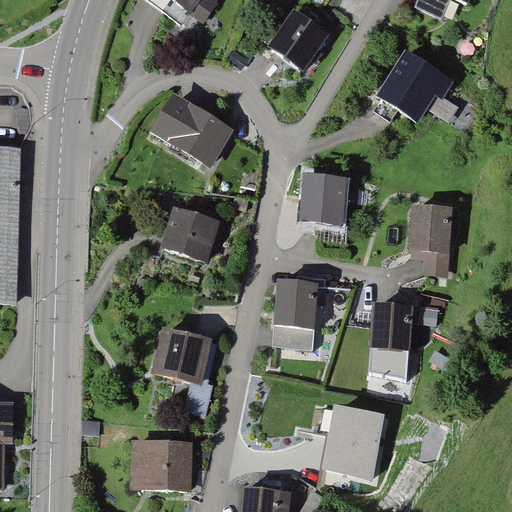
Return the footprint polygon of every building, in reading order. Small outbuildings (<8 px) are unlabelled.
[(207,0),(155,0),(190,24),(207,0)] [(477,0),(437,0),(474,12),(477,0)] [(332,42),(291,17),(268,56),(308,81),(332,42)] [(452,85),(405,57),(376,106),(424,133),(452,85)] [(236,132),(176,98),(151,141),(211,175),(236,132)] [(0,309),(19,311),(28,157),(0,155),(0,309)] [(348,175),(304,173),(301,229),(345,232),(348,175)] [(455,206),(414,204),(411,270),(452,272),(455,206)] [(221,225),(169,210),(157,251),(210,265),(221,225)] [(320,291),(277,286),(270,349),(313,354),(320,291)] [(415,305),(376,303),(373,354),(412,356),(415,305)] [(214,346),(162,335),(153,380),(204,391),(214,346)] [(354,405),(313,401),(308,447),(349,451),(354,405)] [(0,406),(0,493),(6,493),(5,449),(16,449),(15,406),(0,406)] [(196,446),(132,444),(130,501),(194,503),(196,446)] [(297,511),(299,497),(242,492),(240,511),(297,511)]
